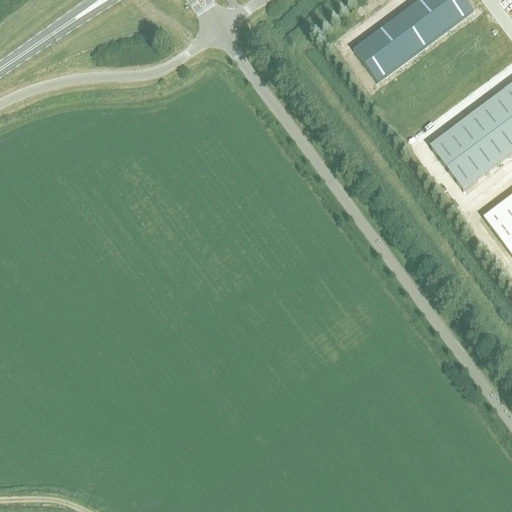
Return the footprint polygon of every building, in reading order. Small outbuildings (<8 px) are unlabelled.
[(377,85),(473,14),(462,0),(424,0),(353,53),(377,85)] [(511,90),(511,89),(499,98),(511,114),(511,90)] [(511,114),(499,98),(488,106),(505,129),(511,123),(511,114)] [(488,106),(476,115),(493,138),(505,129),(488,106)] [(476,115),(465,124),(482,146),(493,138),(476,115)] [(465,124),(453,132),(470,155),(482,146),(465,124)] [(511,138),(505,129),(493,138),(509,159),(511,156),(511,138)] [(453,132),(441,141),(458,164),(470,155),(453,132)] [(493,138),(482,146),(498,168),(509,159),(493,138)] [(441,141),(430,150),(447,172),(458,164),(441,141)] [(482,146),(470,155),(486,176),(498,168),(482,146)] [(470,155),(458,164),(474,185),(486,176),(470,155)] [(458,164),(447,172),(463,194),(474,185),(458,164)] [(511,199),(483,221),(511,259),(511,199)]
